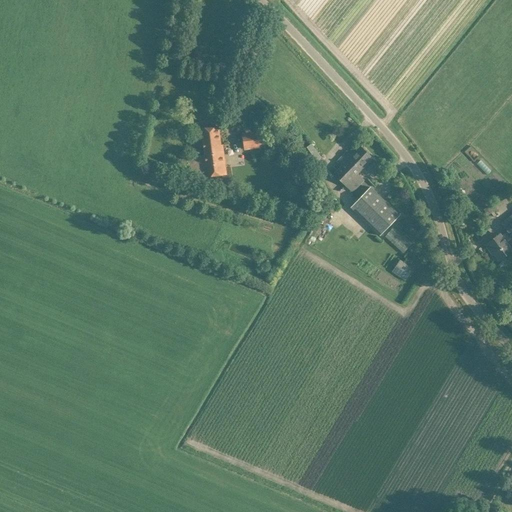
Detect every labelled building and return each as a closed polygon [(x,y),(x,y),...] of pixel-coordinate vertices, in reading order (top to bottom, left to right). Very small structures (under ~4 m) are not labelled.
[(226,175),(222,145),(220,145),(218,127),(201,129),(205,155),(187,157),(190,179),(198,178),(199,185),(205,185),(204,177),(226,175)] [(241,134),(244,148),(254,148),(273,146),(271,130),(251,132),(251,127),(244,128),(245,133),(241,134)] [(310,165),(313,164),(321,158),(311,144),(303,150),(300,151),(310,165)] [(352,192),(357,187),(364,179),(357,173),(372,158),(360,146),(351,155),(347,151),(340,158),(336,162),(341,166),(333,174),(352,192)] [(484,162),(480,165),(491,176),(495,173),(484,162)] [(352,205),(375,228),(381,234),(399,216),(370,187),(352,205)] [(488,205),(484,209),(487,213),(487,214),(490,212),(494,216),(496,215),(490,207),(488,205)] [(500,234),(485,245),(490,251),(491,250),(499,260),(507,254),(511,250),(511,249),(511,237),(511,236),(511,214),(509,217),(501,223),(507,231),(501,236),(500,234)] [(384,236),(403,253),(412,243),(393,226),(384,236)] [(405,280),(413,269),(400,260),(394,268),(392,271),(405,280)]
